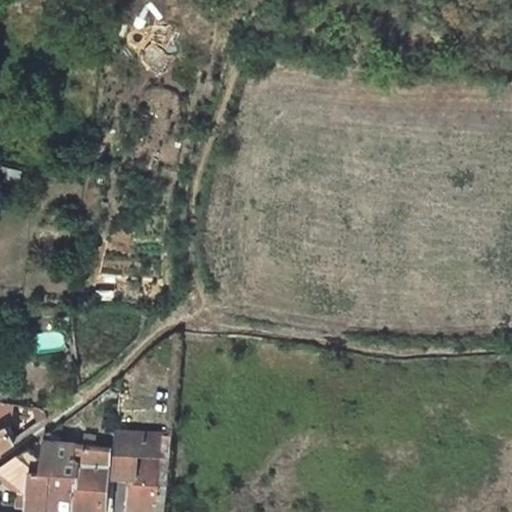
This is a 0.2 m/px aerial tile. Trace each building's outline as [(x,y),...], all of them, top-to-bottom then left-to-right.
[(0,451),(16,440),(9,425),(8,420),(11,421),(12,406),(0,405),(0,451)] [(48,418),(46,411),(44,407),(37,406),(44,421),(48,418)] [(7,474),(22,485),(21,492),(20,506),(30,508),(35,508),(49,509),(52,470),(76,471),(78,443),(61,442),(63,437),(56,434),(52,432),(51,432),(49,432),(47,433),(46,434),(45,436),(44,437),(44,439),(46,441),(45,458),(30,447),(0,467),(0,480),(1,481),(3,479),(7,474)] [(168,484),(172,434),(121,432),(119,432),(119,442),(119,457),(118,475),(128,474),(135,475),(134,482),(168,484)] [(86,433),(85,444),(97,445),(98,434),(86,433)] [(85,444),(78,443),(76,471),(80,472),(78,511),(106,511),(108,498),(114,499),(114,489),(108,489),(109,482),(109,469),(110,447),(97,445),(85,444)] [(52,470),(49,509),(49,511),(59,511),(65,511),(78,511),(80,472),(76,471),(52,470)] [(7,474),(3,479),(21,492),(22,485),(7,474)] [(165,511),(168,484),(134,482),(133,508),(132,511),(165,511)]
